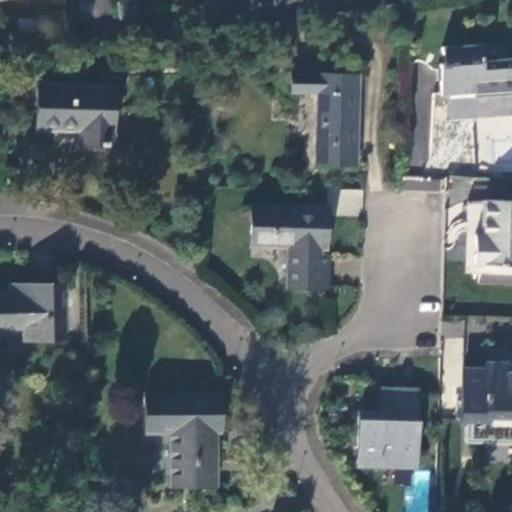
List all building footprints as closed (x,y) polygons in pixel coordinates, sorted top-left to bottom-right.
[(137,0),(130,0),(120,2),(122,19),(140,16),(137,0)] [(483,43),(444,46),(445,61),(440,62),(442,94),(447,94),(447,120),(511,114),(511,57),(485,58),(483,43)] [(298,71),(293,70),(292,90),(306,91),(317,91),(314,162),(356,163),(360,76),(314,73),(314,66),(298,65),(298,71)] [(87,129),(87,144),(114,144),(115,87),(39,84),(38,127),(87,129)] [(403,175),(402,188),(441,191),(442,179),(403,175)] [(450,184),(446,240),(462,241),(467,185),(450,184)] [(338,188),(337,215),(361,216),(362,189),(338,188)] [(511,264),(511,200),(486,200),(486,201),(469,202),(469,233),(485,232),(485,236),(477,237),(476,264),(511,264)] [(294,216),(326,217),(327,208),(294,207),(294,209),(294,216)] [(325,246),(326,217),(294,216),(294,209),(253,208),(252,242),(291,244),(291,287),(325,289),(326,254),(321,253),(321,246),(325,246)] [(0,294),(0,335),(25,334),(26,340),(63,339),(60,286),(24,289),(24,293),(0,294)] [(511,419),(511,363),(488,363),(488,370),(464,370),(463,419),(511,419)] [(422,392),(394,393),(394,414),(382,415),(361,414),(360,466),(419,468),(422,392)] [(394,414),(394,393),(382,392),(382,415),(394,414)] [(219,427),(219,395),(146,396),(147,429),(171,429),(174,485),(214,485),(213,439),(211,439),(210,427),(219,427)]
